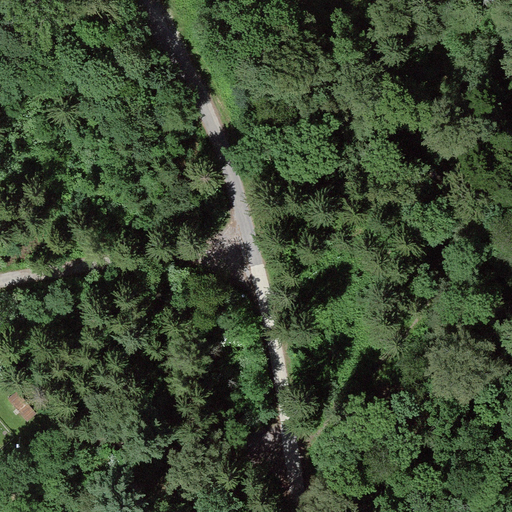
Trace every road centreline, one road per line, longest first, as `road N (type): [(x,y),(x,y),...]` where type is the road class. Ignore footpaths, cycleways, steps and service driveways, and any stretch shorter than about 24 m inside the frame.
road 1 (track): [(302,511),(279,341),(246,210),(130,0)]
road 2 (track): [(0,281),(163,247),(254,242)]
